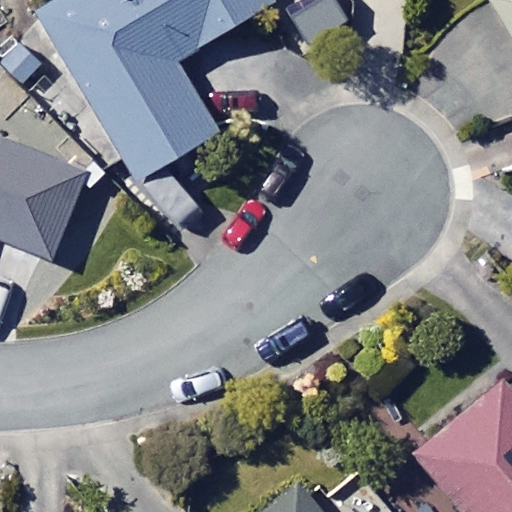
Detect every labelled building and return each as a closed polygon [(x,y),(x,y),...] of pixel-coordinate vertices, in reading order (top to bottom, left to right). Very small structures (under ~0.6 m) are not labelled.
[(261,0),(46,0),(33,8),(127,173),(213,124),(171,52),(261,0)] [(511,0),(486,0),(511,42),(511,0)] [(85,168),(0,136),(0,235),(53,255),(85,168)] [(511,511),(511,398),(491,373),(405,445),(460,511),(511,511)] [(318,511),(296,483),(259,511),(318,511)]
